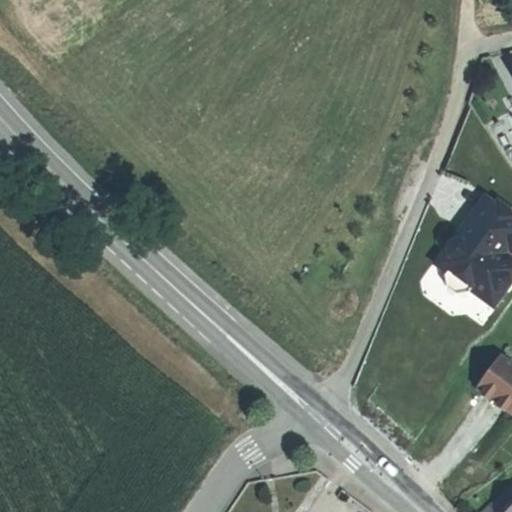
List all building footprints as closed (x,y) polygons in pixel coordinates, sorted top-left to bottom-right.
[(465,235),(490,201),(486,198),(461,232),(465,235)] [(511,259),(506,255),(510,251),(511,252),(511,211),(499,202),(497,206),(490,201),(465,235),(461,232),(445,254),(452,258),(454,268),(449,275),(447,276),(448,289),(452,292),(458,296),(469,294),(471,292),(477,284),(486,283),(503,296),(511,284),(511,259)] [(436,266),(449,275),(454,268),(452,258),(445,254),(436,266)] [(486,283),(477,284),(471,292),(494,308),(503,296),(486,283)] [(497,404),(511,414),(511,365),(502,357),(478,390),(497,404)] [(511,511),(511,486),(484,511),(511,511)]
